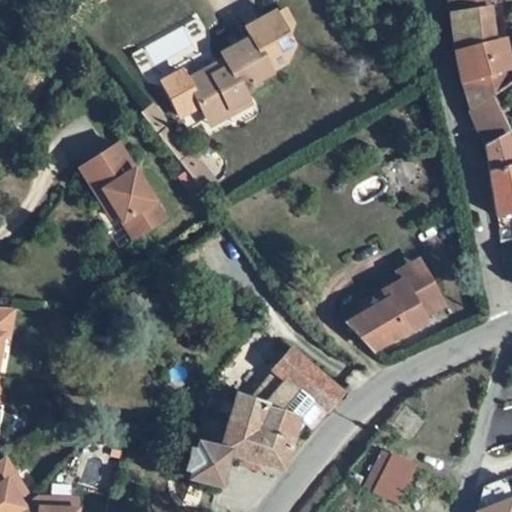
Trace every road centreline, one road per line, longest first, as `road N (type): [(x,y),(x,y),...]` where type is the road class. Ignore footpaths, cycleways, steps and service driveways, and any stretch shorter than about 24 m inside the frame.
road 1 (unclassified): [(423,0),(510,325)]
road 2 (tertiary): [(510,325),(389,384),(339,425),(272,511)]
road 3 (residential): [(454,511),(510,325)]
